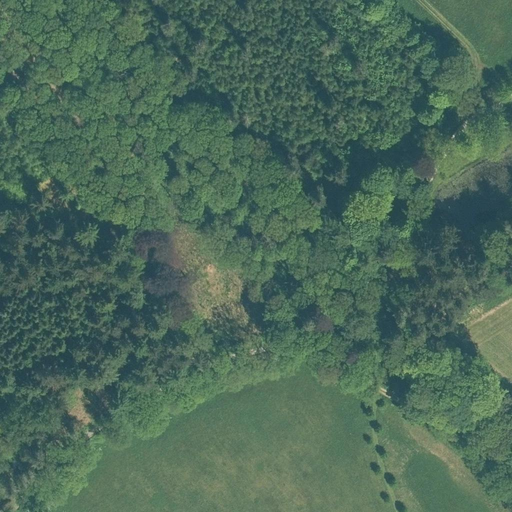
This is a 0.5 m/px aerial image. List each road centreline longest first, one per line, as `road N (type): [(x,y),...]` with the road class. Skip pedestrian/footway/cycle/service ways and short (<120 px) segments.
road 1 (track): [(6,0),(296,341),(440,429),(511,490)]
road 2 (unclassified): [(7,511),(73,445),(129,406),(230,356),(296,341)]
road 3 (track): [(396,511),(373,439),(372,386)]
